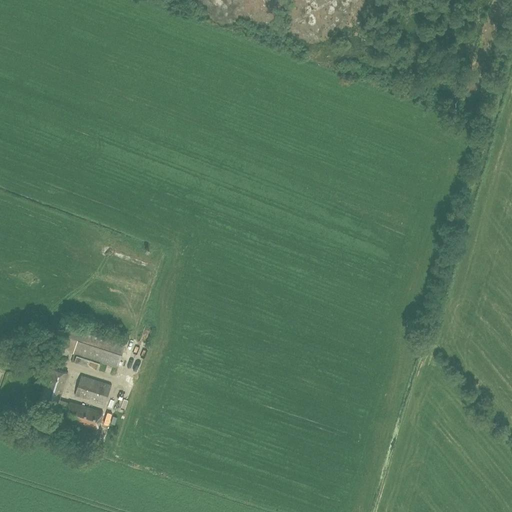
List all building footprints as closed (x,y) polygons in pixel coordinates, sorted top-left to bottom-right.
[(58,348),(118,368),(127,340),(66,321),(58,348)] [(56,408),(62,410),(65,401),(59,399),(68,373),(52,368),(43,398),(57,403),(56,408)] [(80,375),(74,396),(105,406),(112,385),(80,375)] [(69,402),(65,401),(62,410),(60,418),(97,430),(103,412),(70,401),(69,402)] [(97,433),(81,427),(77,438),(93,444),(97,433)]
